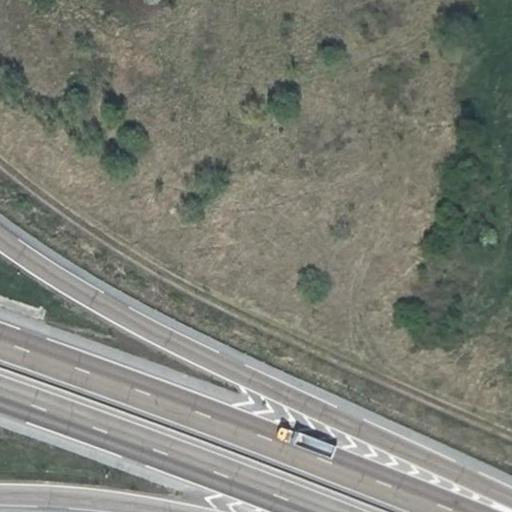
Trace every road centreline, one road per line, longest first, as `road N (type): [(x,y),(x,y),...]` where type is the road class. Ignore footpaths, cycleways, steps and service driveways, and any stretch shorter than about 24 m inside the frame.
road 1 (track): [(0,156),(113,241),(376,374),(511,430)]
road 2 (primary): [(511,495),(162,335),(0,236)]
road 3 (primary): [(461,511),(0,342)]
road 4 (primary): [(0,395),(313,511)]
road 5 (primary): [(0,494),(184,511)]
